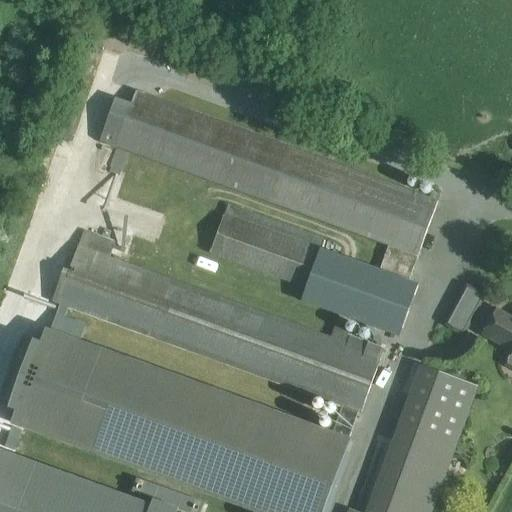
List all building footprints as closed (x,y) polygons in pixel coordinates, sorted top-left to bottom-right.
[(407,279),(410,280),(439,201),(137,91),(132,103),(116,97),(99,145),(389,246),(381,270),(407,279)] [(321,249),(225,216),(211,255),(413,325),(423,295),(318,258),(321,249)] [(52,303),(344,408),(361,414),(385,347),(369,341),(368,343),(349,336),(350,333),(334,327),(331,336),(110,257),(116,241),(85,230),(71,270),(65,268),(52,303)] [(464,330),(482,293),(466,285),(448,323),(464,330)] [(511,352),(511,317),(497,310),(483,334),(510,349),(509,351),(511,352)] [(53,330),(81,336),(84,319),(57,314),(53,330)] [(325,511),(361,414),(344,408),(333,439),(47,335),(13,429),(242,511),(325,511)] [(429,511),(476,386),(420,366),(365,511),(360,511),(349,508),(347,511),(429,511)] [(12,430),(5,448),(15,452),(22,433),(12,430)] [(166,511),(0,451),(0,511),(166,511)]
